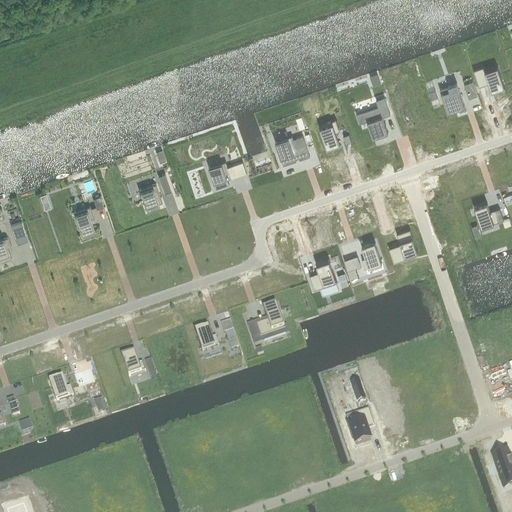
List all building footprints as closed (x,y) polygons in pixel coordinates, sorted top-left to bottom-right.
[(504,90),(496,67),(484,71),(483,67),(479,69),(472,71),(478,88),(484,86),(483,82),(486,80),(491,94),(504,90)] [(473,81),(464,85),(469,99),(478,96),(473,81)] [(448,112),(465,106),(458,88),(457,85),(457,83),(440,89),(440,91),(448,112)] [(415,104),(409,85),(399,89),(405,107),(404,108),(405,111),(399,113),(403,125),(409,123),(429,116),(424,101),(415,104)] [(436,91),(429,93),(432,100),(438,98),(436,91)] [(379,106),(357,114),(360,124),(368,121),(373,138),(389,133),(383,117),(391,114),(385,97),(376,100),(379,106)] [(327,151),(340,146),(335,132),(339,131),(335,120),(332,121),(318,126),(327,151)] [(291,137),(274,142),(282,166),(296,162),(295,160),(298,158),(299,161),(309,157),(302,136),(292,140),(291,137)] [(222,164),(209,168),(216,189),(229,184),(227,180),(231,178),(246,173),(242,162),(227,167),(225,163),(222,164)] [(164,194),(171,191),(165,174),(158,177),(164,194)] [(160,208),(159,204),(162,203),(156,184),(139,190),(147,213),(160,208)] [(99,197),(93,199),(97,209),(103,207),(99,197)] [(42,203),(45,210),(51,208),(48,201),(42,203)] [(486,204),(474,208),(481,229),(503,221),(499,209),(493,211),(494,214),(491,216),(486,204)] [(73,212),(81,235),(94,231),(90,219),(94,218),(90,206),(73,212)] [(22,222),(11,226),(13,234),(24,230),(22,222)] [(396,246),(388,249),(393,263),(401,261),(405,259),(418,255),(409,230),(396,234),(401,248),(397,249),(396,246)] [(11,247),(8,238),(0,240),(0,263),(11,260),(7,248),(11,247)] [(366,258),(362,259),(365,268),(382,262),(374,241),(361,246),(366,258)] [(318,273),(309,276),(314,290),(319,288),(323,287),(336,283),(328,258),(315,262),(318,273)] [(356,268),(348,271),(350,278),(358,276),(356,268)] [(338,276),(341,287),(349,285),(345,273),(338,276)] [(259,338),(284,329),(283,326),(275,304),(262,308),(266,320),(255,324),(259,338)] [(209,327),(196,331),(203,352),(220,346),(217,337),(213,338),(209,327)] [(233,330),(225,333),(229,342),(237,339),(233,330)] [(161,359),(166,374),(176,371),(171,356),(179,353),(174,339),(161,343),(161,344),(156,346),(160,360),(161,359)] [(129,377),(146,371),(143,362),(139,363),(135,352),(122,356),(129,377)] [(63,377),(50,381),(50,383),(56,401),(58,401),(73,396),(70,388),(67,389),(63,379),(63,377)] [(298,383),(287,386),(289,393),(300,390),(310,386),(308,379),(298,383)] [(359,379),(350,381),(357,402),(366,399),(359,379)] [(20,413),(14,398),(7,400),(13,416),(20,413)] [(401,404),(386,409),(394,432),(409,427),(401,404)] [(354,444),(369,439),(365,426),(373,424),(367,407),(356,411),(359,420),(347,424),(354,444)] [(20,422),(23,432),(33,428),(30,419),(20,422)] [(314,421),(298,426),(308,453),(323,447),(314,421)] [(510,459),(507,450),(492,454),(500,481),(511,477),(511,461),(511,459),(510,459)] [(26,511),(23,502),(6,508),(7,511),(26,511)]
